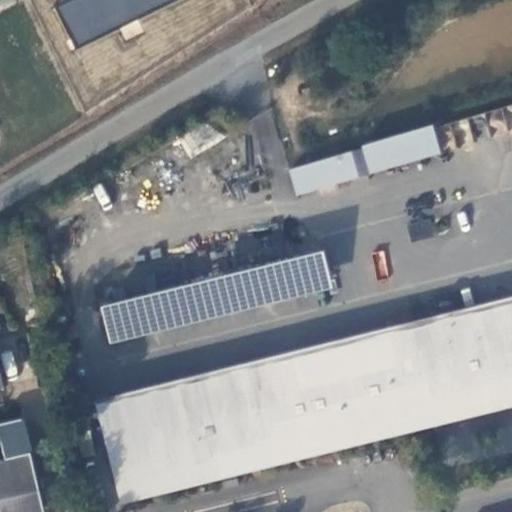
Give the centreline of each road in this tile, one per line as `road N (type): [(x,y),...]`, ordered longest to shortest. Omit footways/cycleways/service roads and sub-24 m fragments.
road 1 (residential): [(0,197),(339,0)]
road 2 (unknown): [(197,511),(511,437)]
road 3 (unknown): [(511,239),(294,206)]
